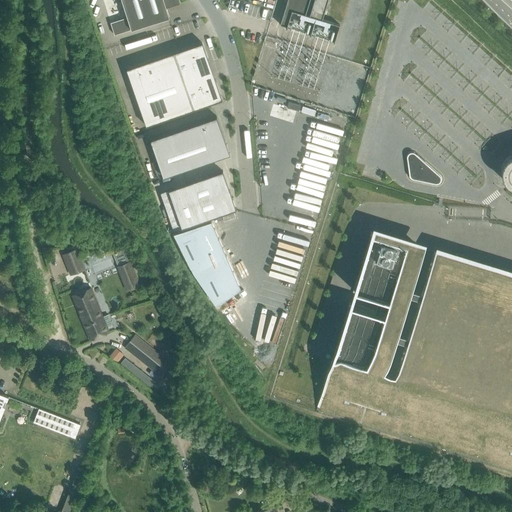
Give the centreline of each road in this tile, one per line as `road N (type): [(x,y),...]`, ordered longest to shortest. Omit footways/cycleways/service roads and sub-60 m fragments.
road 1 (track): [(64,353),(41,284),(26,195),(30,0)]
road 2 (unclassified): [(356,511),(162,422)]
road 3 (unclassified): [(206,0),(217,14),(238,97),(248,206)]
road 4 (unclassified): [(162,422),(95,366),(0,334)]
